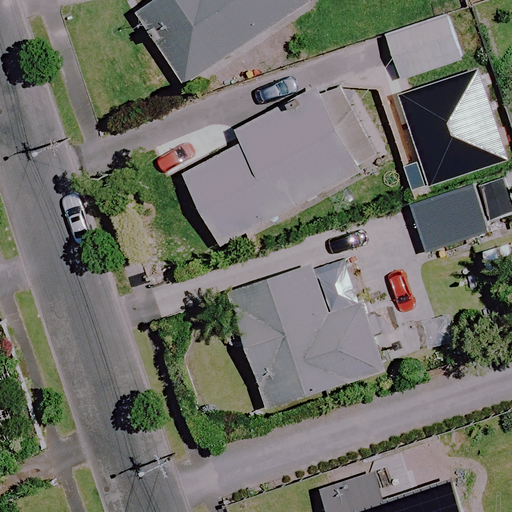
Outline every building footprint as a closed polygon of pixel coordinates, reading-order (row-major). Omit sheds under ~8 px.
[(161,0),(138,15),(185,87),(315,2),(313,0),(161,0)] [(448,17),(388,36),(402,84),(463,65),(448,17)] [(352,99),(341,79),(240,131),(247,146),(190,175),(225,244),(385,162),(382,155),(352,99)] [(484,237),(469,187),(413,204),(428,255),(484,237)] [(372,377),(352,311),(331,317),(317,270),(235,295),(269,408),(372,377)] [(389,503),(378,475),(354,483),(359,498),(327,509),(328,511),(466,511),(455,479),(389,503)]
